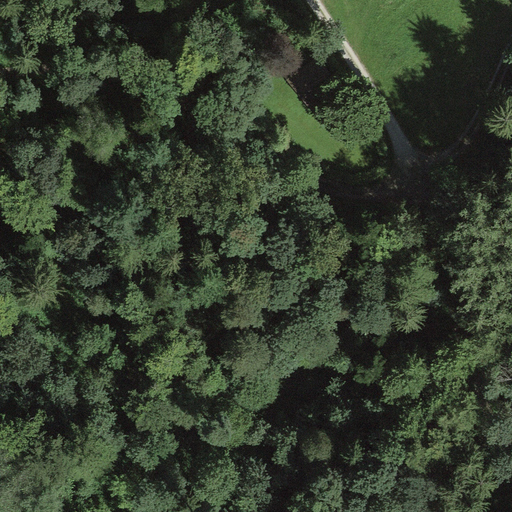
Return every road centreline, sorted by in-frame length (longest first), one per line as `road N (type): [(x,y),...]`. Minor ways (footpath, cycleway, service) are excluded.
road 1 (track): [(311,0),(398,144),(412,180),(387,193),(335,197),(107,72),(14,64),(0,70)]
road 2 (track): [(241,142),(118,133),(55,188),(39,247),(174,511)]
road 3 (track): [(511,511),(412,180),(462,143),(511,44)]
